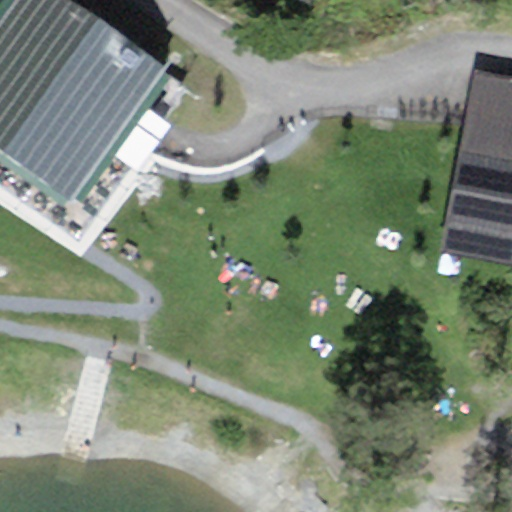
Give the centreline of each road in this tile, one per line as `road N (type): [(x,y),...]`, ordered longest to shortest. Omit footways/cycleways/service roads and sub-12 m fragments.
road 1 (track): [(150,0),(260,73),(361,87),(476,56),(511,57)]
road 2 (track): [(260,73),(246,101),(102,210),(0,215)]
